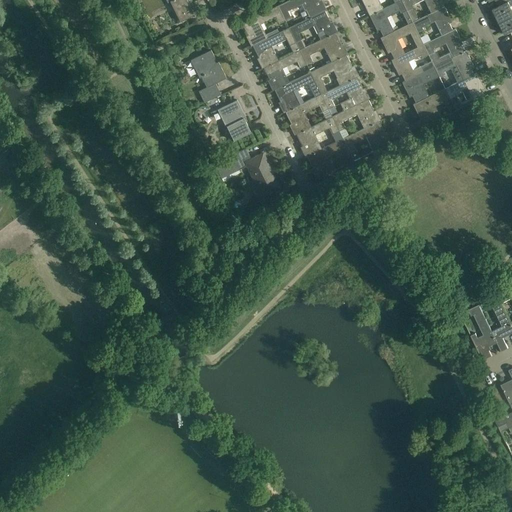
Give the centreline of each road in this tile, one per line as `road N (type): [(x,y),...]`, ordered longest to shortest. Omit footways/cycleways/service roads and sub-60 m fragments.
road 1 (residential): [(408,142),(310,189),(220,18),(257,0)]
road 2 (track): [(0,504),(126,394),(174,369)]
road 3 (residential): [(341,0),(408,142)]
